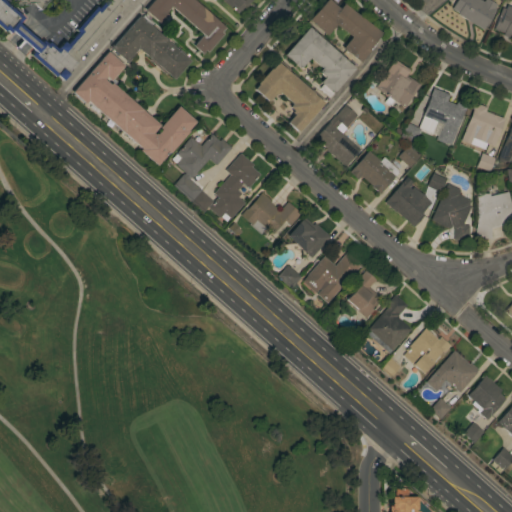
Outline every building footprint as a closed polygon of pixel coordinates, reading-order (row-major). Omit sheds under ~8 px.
[(129,0),(75,62),(76,64),(62,81),(56,75),(54,77),(30,56),(34,51),(23,42),(11,31),(9,34),(5,30),(3,32),(0,29),(0,0),(1,0),(22,18),(17,24),(30,35),(40,44),(42,40),(46,44),(48,42),(56,49),(63,42),(66,44),(77,32),(75,30),(95,6),(98,9),(105,0),(129,0)] [(46,0),(39,9),(32,4),(26,4),(26,5),(22,5),(22,4),(18,4),(18,6),(14,6),(14,4),(12,4),(12,0),(11,0),(11,1),(6,2),(6,0),(46,0)] [(192,0),(224,28),(219,32),(222,34),(206,52),(204,50),(200,54),(192,46),(196,42),(195,40),(200,34),(171,8),(169,10),(168,9),(164,13),(167,15),(159,24),(144,10),(152,0),(192,0)] [(252,0),(246,7),(245,6),(240,11),(239,11),(236,13),(221,0),(252,0)] [(380,33),(368,49),(369,50),(359,63),(342,49),(351,37),(335,25),(326,35),(308,20),(326,0),(328,0),(338,9),(342,4),(380,33)] [(479,0),(483,2),(484,0),(488,0),(496,4),(493,8),(494,9),(482,30),(456,14),(457,13),(450,9),(455,0),(479,0)] [(511,39),(502,35),(503,33),(493,29),(499,15),(502,16),(505,8),(511,10),(511,39)] [(138,16),(141,18),(143,15),(153,23),(149,26),(189,61),(173,80),(165,73),(164,74),(148,60),(149,59),(137,49),(125,62),(110,49),(138,16)] [(354,68),(331,94),(331,93),(327,97),(317,88),(321,84),(319,83),(324,77),(319,73),(322,70),(309,58),(300,68),(298,67),(298,68),(283,55),(308,27),(354,68)] [(159,126),(152,133),(153,135),(154,134),(155,135),(160,130),(158,128),(177,106),(194,122),(187,130),(188,131),(168,153),(167,152),(156,166),(138,150),(140,149),(87,101),(84,104),(71,92),(107,51),(123,66),(110,81),(105,77),(103,80),(109,85),(111,83),(159,126)] [(403,108),(394,102),(392,101),(389,107),(383,103),(387,97),(373,88),(392,60),(408,70),(405,75),(419,85),(403,108)] [(297,132),(286,123),(293,115),(291,113),(292,111),(288,107),(291,104),(279,93),(277,95),(275,94),(268,102),(253,89),(258,85),(257,84),(270,69),(271,69),(277,63),(322,103),(297,132)] [(421,117),(430,96),(429,96),(432,88),(446,94),(445,98),(465,106),(455,130),(456,130),(450,146),(435,140),(439,129),(440,130),(442,125),(421,117)] [(503,119),(502,120),(503,120),(493,146),(471,138),(469,144),(460,141),(472,109),(471,108),(474,103),(486,108),(485,112),(503,119)] [(359,150),(344,167),(324,149),(325,148),(314,138),(333,116),(334,117),(344,105),(356,115),(345,128),(346,128),(341,134),(359,150)] [(511,154),(508,165),(497,160),(511,119),(511,154)] [(413,144),(400,137),(407,123),(420,130),(413,144)] [(172,185),(182,174),(183,175),(184,173),(175,165),(175,164),(170,159),(175,154),(176,155),(177,154),(175,153),(189,137),(190,139),(191,138),(200,146),(210,134),(218,141),(220,139),(230,148),(215,165),(208,159),(190,179),(189,178),(188,179),(212,202),(202,213),(172,185)] [(419,157),(409,168),(396,157),(406,145),(419,157)] [(398,171),(380,191),(381,192),(379,194),(370,186),(371,186),(360,176),(357,179),(348,172),(367,151),(379,161),(382,157),(398,171)] [(229,175),(224,171),(239,153),(252,165),(250,167),(259,175),(247,188),(242,183),(240,185),(241,185),(236,190),(240,194),(237,197),(243,203),(230,219),(223,213),(219,218),(207,208),(216,197),(212,194),(229,175)] [(493,158),(488,172),(475,167),(480,153),(493,158)] [(445,179),(439,192),(425,186),(431,173),(445,179)] [(395,211),(394,212),(383,202),(405,177),(419,189),(417,191),(429,203),(420,213),(423,215),(412,227),(395,211)] [(446,184),(459,190),(457,195),(469,201),(467,205),(470,206),(462,223),(463,225),(468,226),(468,241),(453,240),(453,228),(450,226),(449,229),(429,220),(446,184)] [(476,193),(488,194),(489,196),(507,192),(511,213),(511,222),(490,228),(490,239),(475,238),(476,193)] [(278,211),(286,202),(298,212),(287,224),(283,221),(271,234),(265,228),(259,235),(248,225),(249,224),(239,216),(245,209),(246,210),(261,193),(271,201),(269,203),(278,211)] [(310,258),(285,236),(303,217),(312,225),(314,223),(329,237),(310,258)] [(227,229),(233,223),(242,232),(236,238),(227,229)] [(323,256),(334,266),(346,252),(360,264),(326,303),(315,294),(319,290),(318,289),(315,293),(301,281),(323,256)] [(300,277),(290,289),(276,277),(286,265),(300,277)] [(378,297),(376,299),(379,302),(365,318),(345,300),(357,286),(353,282),(364,271),(374,280),(375,281),(368,288),(378,297)] [(367,329),(386,307),(384,306),(394,295),(406,305),(396,317),(410,329),(391,351),(367,329)] [(437,340),(439,337),(447,344),(437,356),(438,357),(422,374),(402,356),(405,352),(404,351),(424,328),(437,340)] [(452,350),(468,364),(469,362),(477,370),(476,372),(458,393),(443,380),(440,384),(441,384),(436,389),(434,391),(424,383),(452,350)] [(399,366),(389,378),(379,369),(389,357),(399,366)] [(500,390),(498,393),(504,399),(485,420),(477,413),(481,409),(466,396),(483,376),(500,390)] [(439,419),(428,410),(438,398),(449,408),(439,419)] [(511,436),(496,422),(511,403),(511,436)] [(471,423),(482,432),(472,443),(461,434),(471,423)] [(491,460),(501,447),(511,456),(511,460),(503,471),(491,460)] [(388,511),(388,506),(391,506),(391,497),(394,497),(394,489),(406,489),(406,497),(416,497),(416,510),(415,510),(415,511),(388,511)]
